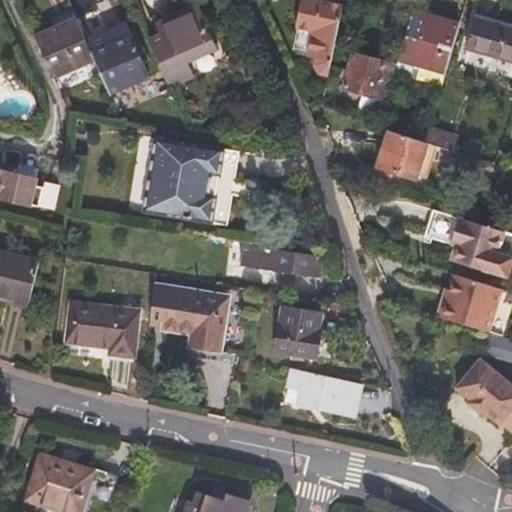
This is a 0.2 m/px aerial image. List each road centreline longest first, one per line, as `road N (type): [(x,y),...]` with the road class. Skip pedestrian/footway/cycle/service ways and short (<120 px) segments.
road 1 (residential): [(252,0),(432,489)]
road 2 (unclassified): [(325,458),(0,379)]
